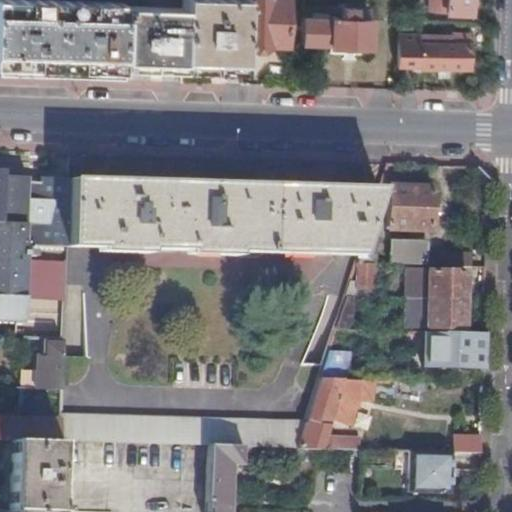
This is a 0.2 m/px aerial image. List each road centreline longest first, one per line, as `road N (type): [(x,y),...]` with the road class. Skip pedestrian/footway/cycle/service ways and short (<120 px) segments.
road 1 (secondary): [(511,131),(0,114)]
road 2 (residential): [(501,511),(511,194)]
